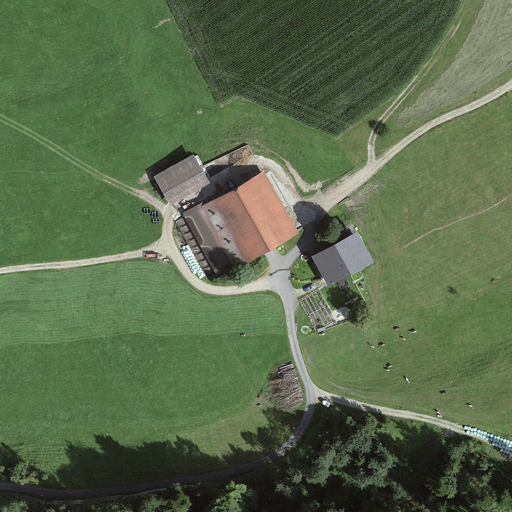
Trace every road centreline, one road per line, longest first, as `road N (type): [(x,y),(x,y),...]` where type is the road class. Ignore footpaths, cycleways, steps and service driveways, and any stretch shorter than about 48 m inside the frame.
road 1 (track): [(0,274),(160,252),(209,291),(284,285)]
road 2 (track): [(318,209),(426,128),(511,84)]
road 3 (track): [(0,120),(155,218),(174,257)]
road 4 (track): [(511,451),(439,423),(310,393)]
road 5 (track): [(469,0),(450,37),(377,124),(372,170)]
